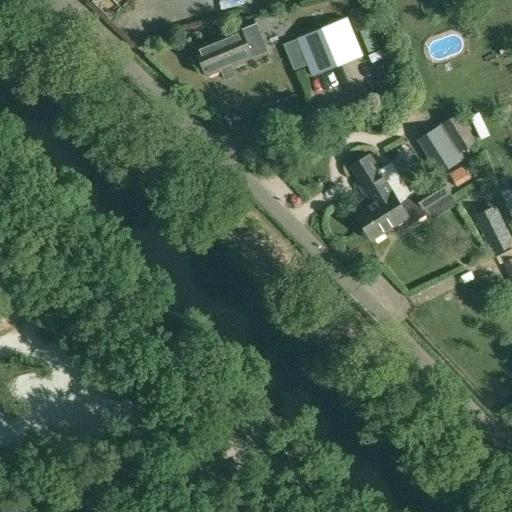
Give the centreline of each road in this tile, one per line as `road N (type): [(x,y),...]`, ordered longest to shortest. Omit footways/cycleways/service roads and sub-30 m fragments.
road 1 (unclassified): [(511,456),(189,125),(49,0)]
road 2 (secondary): [(264,447),(0,188)]
road 3 (unclassified): [(264,447),(182,475),(0,492)]
